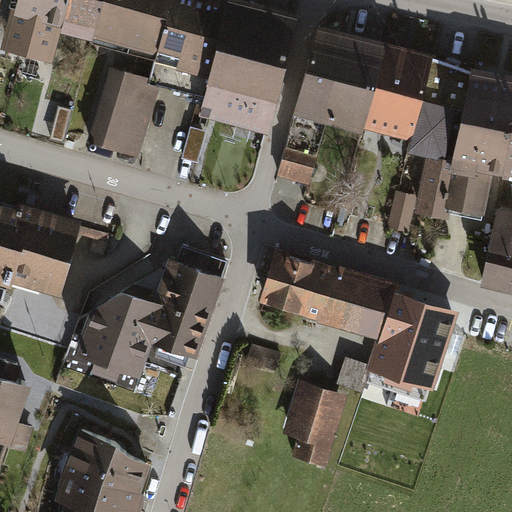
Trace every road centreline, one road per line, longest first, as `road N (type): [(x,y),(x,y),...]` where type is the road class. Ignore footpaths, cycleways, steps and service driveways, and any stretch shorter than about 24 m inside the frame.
road 1 (residential): [(169,511),(253,221)]
road 2 (residential): [(253,221),(511,305)]
road 3 (residential): [(0,144),(253,221)]
road 4 (residential): [(253,221),(315,0)]
